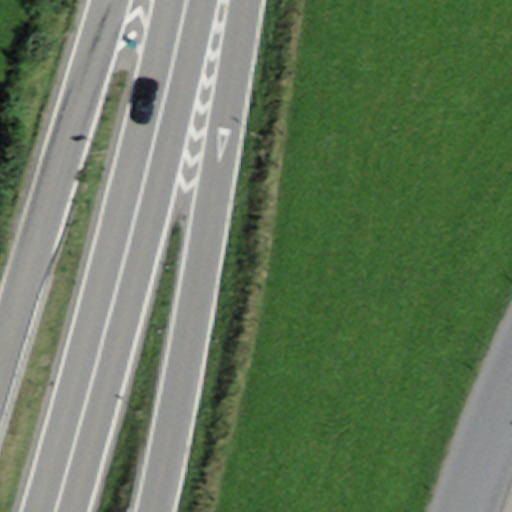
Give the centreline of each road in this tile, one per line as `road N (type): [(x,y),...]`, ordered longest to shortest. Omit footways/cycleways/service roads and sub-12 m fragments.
road 1 (secondary): [(186,0),(55,511)]
road 2 (secondary): [(154,511),(182,389),(245,0)]
road 3 (secondary): [(110,0),(0,358)]
road 4 (unclassified): [(468,511),(511,393)]
